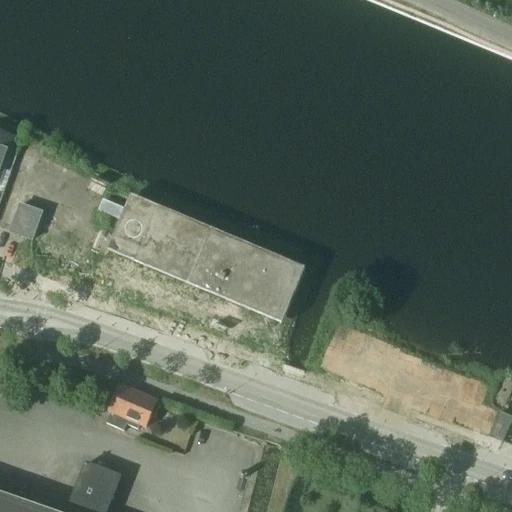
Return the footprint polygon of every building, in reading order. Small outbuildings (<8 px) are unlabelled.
[(0,177),(14,139),(0,134),(0,177)] [(47,140),(44,150),(62,157),(66,147),(47,140)] [(44,150),(40,160),(59,166),(62,157),(44,150)] [(40,160),(37,169),(56,176),(59,166),(40,160)] [(37,169),(33,179),(52,186),(56,176),(37,169)] [(21,207),(11,234),(32,241),(42,214),(21,207)] [(51,211),(35,256),(58,264),(74,219),(51,211)] [(74,219),(58,264),(82,273),(88,256),(100,260),(109,233),(97,229),(98,228),(74,219)] [(109,233),(100,260),(111,264),(105,281),(129,290),(145,244),(121,236),(121,238),(109,233)] [(145,244),(129,290),(153,298),(169,253),(145,244)] [(180,257),(164,302),(187,310),(203,265),(180,257)] [(203,265),(187,310),(211,319),(217,302),(229,306),(238,279),(226,275),(227,274),(203,265)] [(238,279),(229,306),(241,310),(235,327),(258,336),(274,290),(251,282),(250,284),(238,279)] [(274,290),(258,336),(282,344),(291,317),(294,318),(299,303),(297,302),(298,299),(274,290)] [(106,425),(124,433),(127,427),(138,432),(139,428),(147,431),(152,420),(155,420),(160,407),(157,402),(121,387),(108,415),(110,415),(106,425)] [(68,511),(107,511),(121,478),(86,465),(68,511)] [(54,511),(0,493),(0,511),(54,511)]
